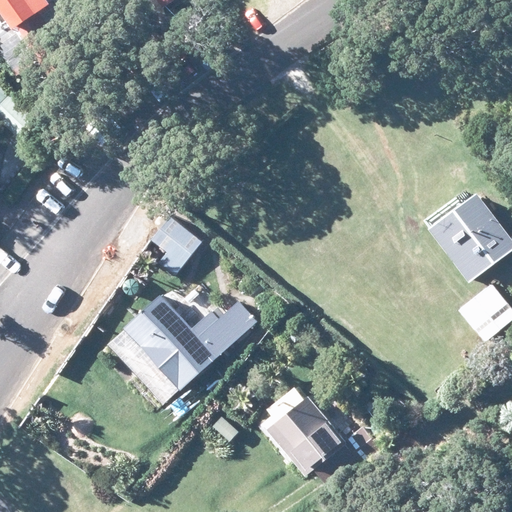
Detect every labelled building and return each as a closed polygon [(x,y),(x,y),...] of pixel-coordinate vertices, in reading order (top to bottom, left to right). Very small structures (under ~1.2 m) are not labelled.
[(56,0),(8,0),(22,22),(56,0)] [(0,10),(0,34),(11,28),(0,10)] [(28,28),(49,59),(70,45),(49,13),(28,28)] [(0,73),(0,113),(22,132),(38,114),(13,92),(0,73)] [(437,225),(478,279),(511,253),(511,225),(485,189),(437,225)] [(179,272),(207,239),(177,215),(159,237),(175,250),(165,261),(179,272)] [(511,324),(511,301),(495,282),(462,309),(491,343),(511,324)] [(118,341),(171,401),(263,320),(245,300),(225,318),(218,310),(200,327),(171,294),(118,341)] [(272,425),(311,472),(320,465),(339,487),(388,446),(370,425),(353,439),(312,391),(272,425)]
